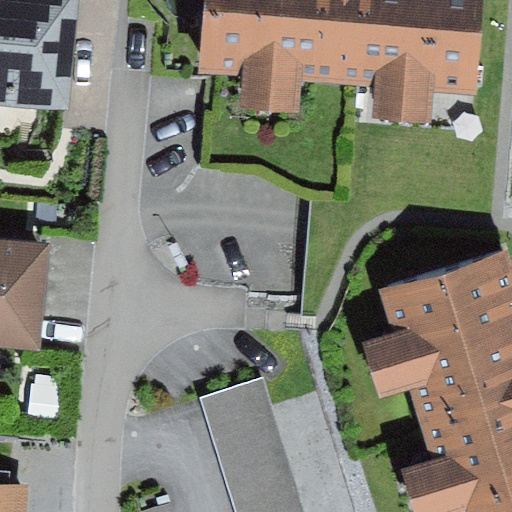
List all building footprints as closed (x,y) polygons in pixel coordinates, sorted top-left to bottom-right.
[(0,0),(0,105),(70,113),(80,0),(0,0)] [(477,95),(484,0),(207,0),(202,68),(245,72),(242,110),(302,115),(304,83),(374,89),(371,120),(433,125),(435,92),(477,95)] [(0,345),(40,349),(50,246),(0,241),(0,345)] [(511,511),(511,266),(508,254),(382,294),(395,336),(364,345),(381,398),(410,389),(433,464),(403,473),(415,511),(511,511)] [(233,511),(307,511),(262,378),(196,401),(233,511)] [(63,387),(32,384),(28,422),(60,425),(63,387)] [(31,511),(34,488),(0,484),(0,511),(31,511)]
